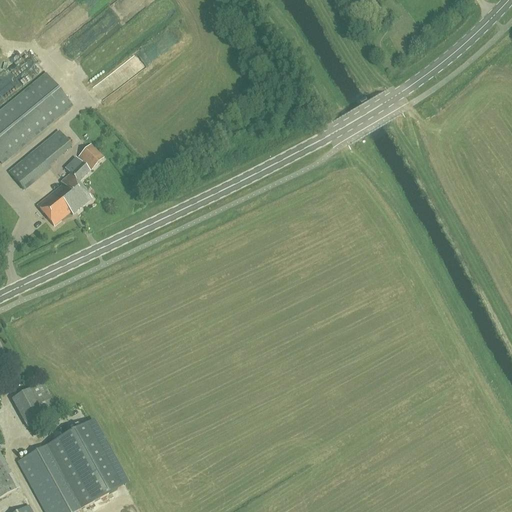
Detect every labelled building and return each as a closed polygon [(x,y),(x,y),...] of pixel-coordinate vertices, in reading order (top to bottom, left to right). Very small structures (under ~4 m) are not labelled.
[(0,162),(2,165),(73,107),(46,74),(0,111),(0,162)] [(25,192),(51,170),(49,167),(72,148),(59,131),(8,173),(25,192)] [(92,171),(104,158),(92,147),(80,159),(92,171)] [(62,185),(37,206),(54,227),(70,214),(73,216),(92,200),(78,184),(90,173),(77,160),(66,171),(70,175),(61,184),(62,185)] [(27,429),(59,412),(43,384),(11,401),(27,429)] [(90,423),(17,463),(43,511),(78,511),(124,486),(90,423)] [(0,499),(20,489),(12,474),(0,453),(0,499)]
